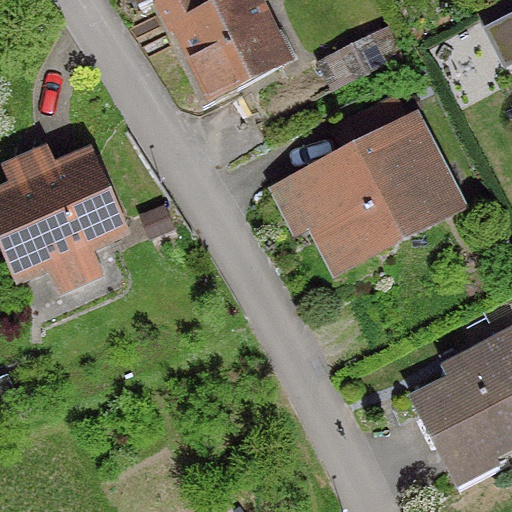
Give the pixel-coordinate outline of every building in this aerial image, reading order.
[(233,0),(200,16),(191,0),(155,0),(153,1),(170,35),(176,32),(209,100),(216,97),(281,66),(249,0),(233,0)] [(511,56),(511,22),(489,34),(503,61),(511,56)] [(345,49),(359,75),(396,55),(382,29),(345,49)] [(449,207),(408,130),(346,162),(294,188),(335,267),(449,207)] [(93,274),(83,250),(119,233),(87,159),(50,175),(42,157),(5,174),(13,192),(0,198),(0,248),(14,280),(46,265),(57,290),(93,274)] [(511,335),(465,359),(472,371),(410,404),(422,426),(446,474),(456,493),(495,473),(488,459),(511,446),(511,335)]
